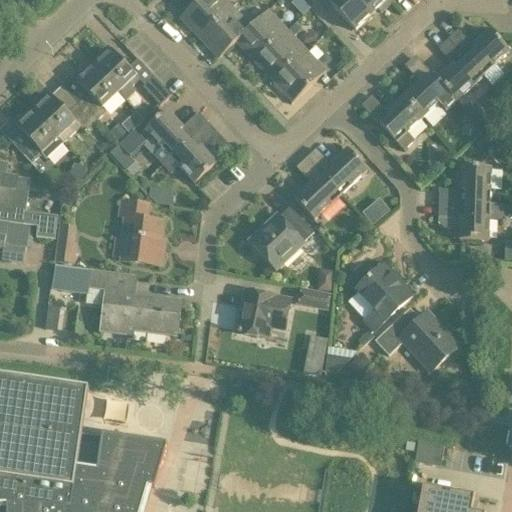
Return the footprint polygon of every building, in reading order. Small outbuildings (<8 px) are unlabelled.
[(232,10),(223,0),(202,0),(198,4),(179,21),(199,42),(232,10)] [(355,33),(371,17),(355,0),(337,0),(330,7),(355,33)] [(355,0),(371,17),(377,11),(381,15),(392,5),(387,0),(355,0)] [(251,29),(232,10),(199,42),(218,62),(224,56),(236,45),(251,29)] [(236,45),(257,68),(290,37),(268,13),(251,29),(236,45)] [(457,32),(447,42),(482,80),(510,54),(489,33),(473,48),(457,32)] [(309,57),(290,37),(257,68),(276,88),(309,57)] [(453,67),(437,82),(457,103),(482,80),(447,42),(437,51),(453,67)] [(94,70),(118,96),(118,95),(125,103),(136,93),(132,90),(139,84),(111,54),(94,70)] [(326,75),(309,57),(276,88),(293,106),(326,75)] [(423,121),(438,107),(446,114),(457,103),(437,82),(430,75),(415,58),(404,68),(419,85),(403,100),(423,121)] [(76,86),(87,97),(78,106),(95,125),(106,115),(102,111),(118,96),(94,70),(76,86)] [(160,108),(171,98),(154,79),(144,88),(143,90),(160,108)] [(61,89),(50,100),(33,116),(62,146),(80,130),(85,135),(95,125),(78,106),(61,89)] [(376,125),(396,146),(403,154),(414,144),(407,136),(423,121),(403,100),(387,115),(372,98),(361,108),(377,125),(376,125)] [(124,142),(145,122),(135,112),(115,132),(124,142)] [(153,158),(162,168),(207,125),(198,115),(181,130),(166,114),(145,133),(161,151),(153,158)] [(31,167),(41,157),(45,162),(62,146),(33,116),(17,130),(10,122),(0,131),(0,133),(3,137),(31,167)] [(216,167),(200,151),(216,135),(207,125),(162,168),(171,177),(179,169),(195,187),(216,167)] [(128,173),(137,163),(133,160),(147,143),(134,131),(111,157),(128,173)] [(316,151),(305,161),(340,198),(367,173),(347,152),(331,168),(316,151)] [(296,170),(311,186),(294,202),(313,224),(340,198),(305,161),(296,170)] [(462,170),(461,206),(490,207),(491,171),(462,170)] [(27,200),(14,198),(16,180),(0,178),(0,224),(24,228),(27,200)] [(174,206),(176,193),(152,189),(150,203),(174,206)] [(439,192),(438,206),(455,206),(456,193),(439,192)] [(381,200),(364,214),(374,226),(391,212),(381,200)] [(162,224),(149,222),(151,206),(120,202),(117,220),(122,220),(120,241),(116,240),(113,260),(121,261),(121,265),(162,270),(164,251),(158,251),(162,224)] [(454,231),(455,206),(438,206),(438,224),(444,231),(454,231)] [(490,207),(461,206),(460,243),(489,244),(489,222),(504,223),(505,207),(490,207)] [(289,210),(279,220),(277,217),(248,244),(276,274),(304,247),(303,245),(313,236),(289,210)] [(492,223),(492,241),(503,242),(503,223),(492,223)] [(29,229),(24,228),(0,224),(0,255),(2,255),(0,263),(23,266),(29,229)] [(59,232),(54,264),(74,267),(77,246),(74,245),(76,229),(59,227),(59,232)] [(58,268),(56,284),(62,284),(61,294),(87,297),(88,290),(106,293),(104,309),(101,334),(132,338),(133,333),(177,339),(181,305),(134,299),(133,299),(134,295),(129,294),(131,278),(58,268)] [(380,271),(371,279),(360,268),(345,283),(355,294),(374,314),(363,324),(373,334),(411,299),(384,270),(383,270),(380,271)] [(319,271),(319,291),(333,292),(333,272),(319,271)] [(0,311),(0,330),(26,333),(32,280),(12,278),(10,291),(8,312),(0,311)] [(300,290),(297,308),(327,314),(331,297),(300,290)] [(284,333),(290,303),(245,293),(236,335),(264,341),(267,330),(284,333)] [(388,359),(403,346),(430,375),(458,349),(427,316),(420,322),(410,311),(374,344),(388,359)] [(47,321),(45,333),(57,334),(59,323),(47,321)] [(324,374),(334,376),(351,360),(327,356),(324,374)] [(82,437),(88,391),(0,378),(0,511),(8,511),(142,511),(149,490),(155,491),(167,446),(102,437),(102,440),(82,437)] [(444,449),(418,445),(414,465),(440,470),(444,449)] [(471,511),(474,501),(424,491),(420,511),(471,511)]
